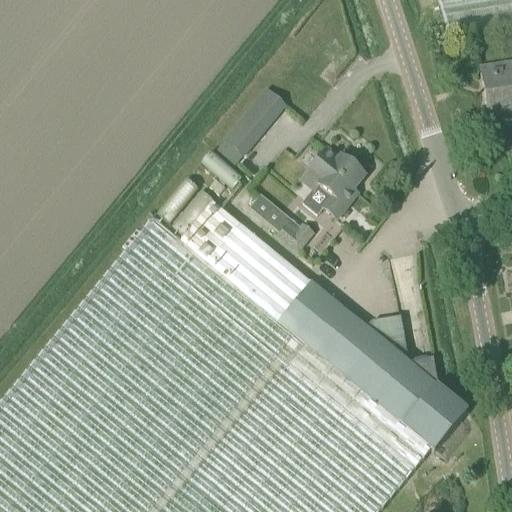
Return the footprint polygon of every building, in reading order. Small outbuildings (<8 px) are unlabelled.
[(511,70),(511,66),(480,71),(487,117),(502,115),(502,121),(506,124),(511,122),(511,70)] [(224,144),(242,159),(263,135),(244,119),(224,144)] [(325,153),(309,173),(321,183),(301,207),(316,219),(322,212),(335,223),(356,197),(352,193),(363,179),(340,160),(337,163),(325,153)] [(408,368),(366,333),(212,207),(180,247),(151,223),(0,405),(0,511),(381,511),(430,453),(433,456),(467,416),(436,390),(437,389),(432,363),(408,368)] [(297,259),(314,237),(302,228),(299,231),(295,237),(286,229),(279,238),(276,242),(297,259)]
